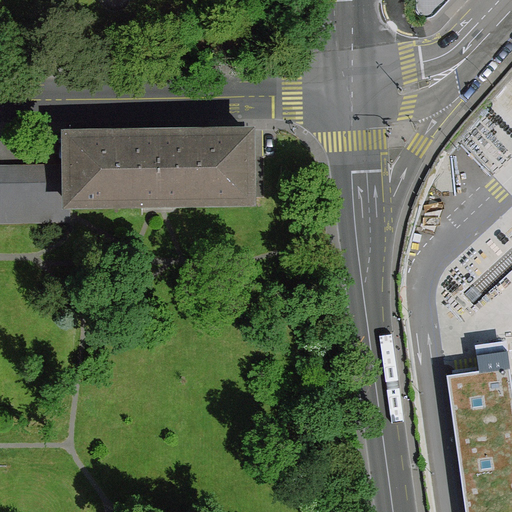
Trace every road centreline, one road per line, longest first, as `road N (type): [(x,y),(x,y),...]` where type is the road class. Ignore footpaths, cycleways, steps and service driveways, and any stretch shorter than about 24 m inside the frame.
road 1 (residential): [(351,92),(0,94)]
road 2 (tertiary): [(369,272),(403,173),(477,44)]
road 3 (secondary): [(396,511),(369,272)]
road 4 (secondary): [(369,272),(351,92)]
road 5 (tertiary): [(351,92),(440,76),(477,44)]
